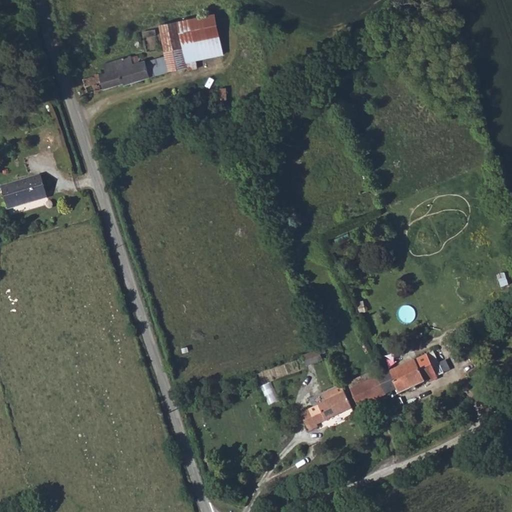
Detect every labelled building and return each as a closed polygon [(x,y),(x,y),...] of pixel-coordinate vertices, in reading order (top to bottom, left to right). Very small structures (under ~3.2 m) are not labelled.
[(215,41),(211,27),(224,23),(223,16),(185,23),(190,45),(215,41)] [(190,47),(190,45),(185,23),(169,25),(173,49),(190,47)] [(227,39),(224,23),(211,27),(215,41),(227,39)] [(230,57),(227,39),(215,41),(220,60),(230,57)] [(194,68),(195,71),(203,70),(203,62),(220,60),(215,41),(190,45),(190,47),(194,68)] [(194,68),(190,47),(173,49),(176,71),(194,68)] [(176,71),(170,55),(152,60),(150,56),(145,57),(145,61),(140,63),(137,56),(111,64),(113,71),(90,77),(94,92),(128,83),(129,84),(166,73),(176,71)] [(50,193),(42,172),(4,185),(11,206),(50,193)] [(331,357),(327,348),(311,354),(315,363),(331,357)] [(403,388),(405,393),(432,381),(431,376),(442,370),(440,365),(446,363),(444,355),(437,357),(435,353),(391,372),(399,389),(403,388)] [(383,368),(354,380),(365,404),(399,389),(391,372),(386,375),(383,368)] [(323,421),(359,406),(349,382),(328,392),(331,399),(308,408),(315,427),(324,423),(323,421)]
